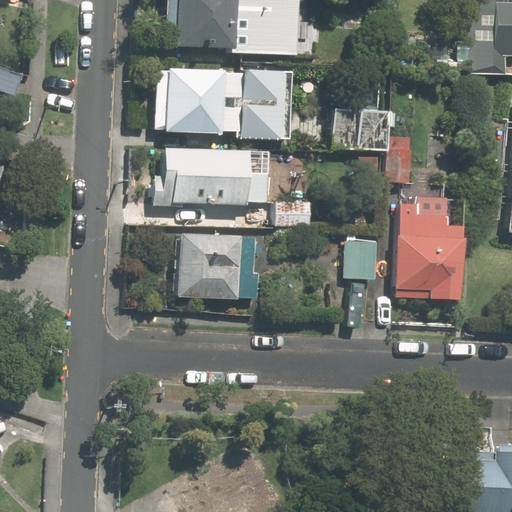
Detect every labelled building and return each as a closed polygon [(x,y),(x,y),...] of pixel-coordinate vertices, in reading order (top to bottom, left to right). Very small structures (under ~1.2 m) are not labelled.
[(165,44),(165,46),(223,49),(223,56),(287,59),(289,0),(159,0),(158,44),(165,44)] [(511,0),(489,0),(489,3),(469,2),(466,72),(493,73),(494,52),(511,52),(511,0)] [(0,90),(10,94),(18,73),(0,67),(0,90)] [(213,72),(213,71),(158,68),(158,71),(149,71),(146,129),(156,130),(156,131),(210,134),(210,131),(228,131),(229,116),(242,116),(244,73),(213,72)] [(511,96),(506,96),(495,234),(511,235),(511,96)] [(374,111),(326,109),(324,147),(372,149),(374,111)] [(257,203),(258,175),(236,173),(237,152),(154,148),(153,176),(147,176),(146,204),(176,206),(176,201),(235,205),(235,202),(257,203)] [(379,148),(378,183),(401,184),(402,149),(379,148)] [(269,201),(268,225),(302,227),(303,203),(269,201)] [(417,217),(417,207),(398,206),(398,209),(392,209),(390,241),(388,241),(388,255),(386,291),(389,291),(389,298),(419,300),(419,303),(447,305),(450,244),(447,244),(448,231),(436,230),(436,219),(417,217)] [(170,234),(168,297),(227,300),(227,296),(252,297),(253,273),(246,273),(247,237),(170,234)] [(341,240),(340,277),(367,279),(369,241),(341,240)] [(505,511),(509,442),(451,439),(447,511),(505,511)] [(251,509),(273,497),(269,491),(270,491),(245,446),(170,487),(183,511),(231,511),(247,503),(251,509)]
